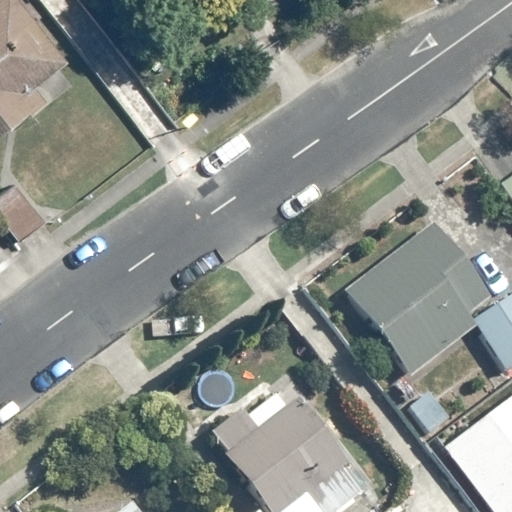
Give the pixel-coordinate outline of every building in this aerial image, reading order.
[(0,0),(0,126),(19,112),(41,94),(36,88),(64,67),(11,0),(0,0)] [(511,168),(490,184),(511,215),(511,168)] [(11,178),(0,186),(0,216),(21,244),(47,224),(11,178)] [(511,295),(508,290),(488,305),(424,223),(335,293),(402,379),(465,329),(503,378),(511,371),(511,295)] [(281,374),(260,391),(201,440),(259,511),(331,511),(361,488),(350,475),(375,454),(342,414),(351,407),(332,382),(305,404),(281,374)] [(511,511),(511,391),(436,452),(483,511),(511,511)]
